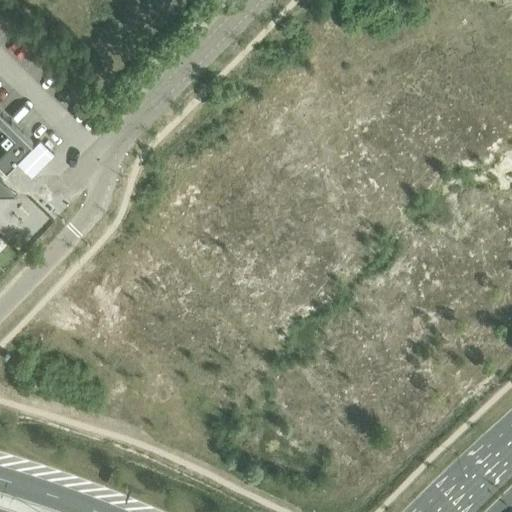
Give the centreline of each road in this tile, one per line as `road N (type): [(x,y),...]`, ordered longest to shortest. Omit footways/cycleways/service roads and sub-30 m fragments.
road 1 (unclassified): [(93,163),(258,0)]
road 2 (unclassified): [(0,308),(96,210),(84,173),(93,163)]
road 3 (unclassified): [(0,68),(93,163)]
